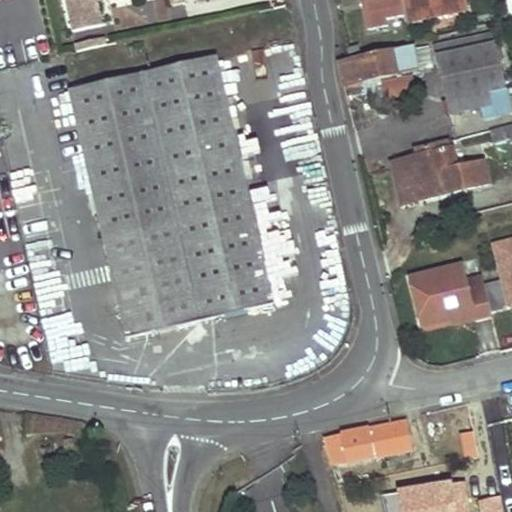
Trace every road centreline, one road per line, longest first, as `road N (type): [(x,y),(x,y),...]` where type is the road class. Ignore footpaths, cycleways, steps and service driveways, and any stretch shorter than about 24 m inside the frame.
road 1 (residential): [(364,371),(374,348),(372,315),(306,0)]
road 2 (residential): [(364,371),(323,398),(248,417),(157,409)]
road 3 (residential): [(157,409),(0,385)]
road 4 (residential): [(511,366),(444,381),(364,371)]
